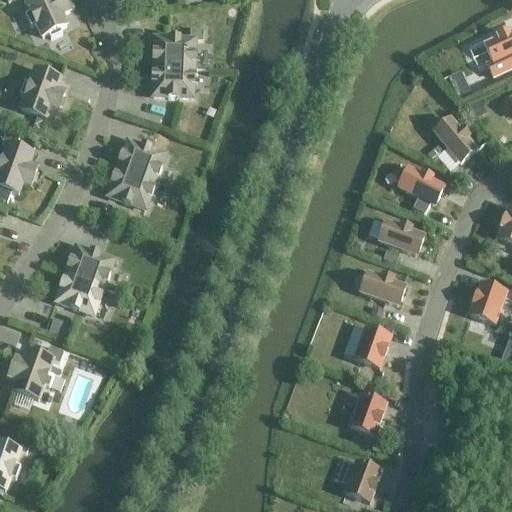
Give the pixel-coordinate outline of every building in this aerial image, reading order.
[(60,32),(66,29),(61,19),(69,15),(62,0),(56,0),(53,1),(52,0),(5,0),(8,5),(19,0),(23,0),(30,15),(24,18),(30,31),(36,28),(42,41),(48,38),(50,43),(62,37),(60,32)] [(153,71),(193,73),(194,66),(195,66),(195,57),(194,57),(195,45),(203,45),(203,34),(190,33),(190,43),(179,43),(179,42),(170,41),(170,42),(155,42),(154,55),(153,55),(153,64),(154,64),(153,71)] [(511,36),(508,39),(507,36),(498,41),(499,43),(485,49),(493,66),(487,69),(493,82),(511,72),(511,62),(510,60),(511,58),(511,36)] [(193,79),(193,73),(153,71),(153,77),(152,77),(152,86),(153,86),(152,100),(168,101),(168,102),(177,102),(177,101),(192,102),(193,88),(194,88),(194,79),(193,79)] [(50,112),(58,115),(64,97),(56,94),(60,83),(35,74),(30,87),(24,85),(19,98),(25,100),(20,114),(45,123),(50,112)] [(465,87),(453,92),(459,103),(470,98),(465,87)] [(474,123),(487,117),(481,104),(468,110),(474,123)] [(460,167),(476,154),(466,143),(468,141),(462,134),(460,135),(450,124),(434,137),(460,167)] [(2,147),(7,149),(8,149),(15,151),(19,141),(5,136),(2,147)] [(118,172),(155,186),(157,180),(158,180),(162,172),(161,171),(165,158),(151,153),(151,152),(142,149),(142,150),(127,145),(123,158),(122,157),(119,166),(120,166),(118,172)] [(11,195),(18,198),(22,187),(30,190),(37,172),(29,169),(33,158),(15,151),(8,149),(7,149),(3,162),(0,160),(0,204),(7,207),(11,195)] [(437,150),(427,158),(433,165),(437,161),(442,157),(437,150)] [(455,169),(446,159),(439,165),(448,175),(455,169)] [(153,192),(155,186),(118,172),(115,178),(114,178),(111,186),(112,187),(107,200),(122,205),(122,206),(130,209),(131,208),(145,213),(150,201),(151,201),(154,192),(153,192)] [(434,210),(444,192),(430,185),(431,183),(423,178),(422,181),(408,173),(399,191),(418,201),(412,213),(424,219),(430,207),(434,210)] [(511,213),(509,212),(497,243),(511,248),(511,213)] [(386,227),(379,246),(417,260),(424,241),(410,236),(410,233),(401,230),(400,232),(386,227)] [(66,278),(104,292),(106,286),(107,286),(110,278),(109,277),(114,264),(99,259),(99,258),(91,255),(91,256),(76,251),(71,264),(70,263),(67,272),(68,272),(66,278)] [(399,259),(386,254),(383,264),(395,269),(399,259)] [(101,298),(104,292),(66,278),(64,284),(63,284),(60,292),(61,293),(56,306),(71,311),(70,312),(79,315),(79,314),(94,319),(98,307),(99,307),(103,298),(101,298)] [(367,278),(360,297),(398,310),(405,291),(391,286),(392,284),(383,281),(382,283),(367,278)] [(481,288),(469,319),(494,328),(506,297),(481,288)] [(373,310),(370,318),(381,322),(384,314),(373,310)] [(69,329),(54,324),(50,336),(65,341),(69,329)] [(383,338),(382,339),(390,342),(390,340),(394,331),(386,328),(383,338)] [(379,373),(390,342),(382,339),(365,333),(354,364),(379,373)] [(48,377),(53,364),(60,367),(64,356),(49,350),(45,361),(27,355),(23,366),(15,363),(9,381),(17,384),(13,395),(38,404),(43,390),(49,393),(54,379),(48,377)] [(511,353),(506,351),(501,363),(511,367),(511,353)] [(386,409),(361,400),(349,431),(375,440),(386,409)] [(55,423),(49,440),(73,448),(80,432),(55,423)] [(15,468),(20,455),(26,457),(30,447),(15,441),(11,452),(0,447),(0,493),(5,495),(10,481),(16,484),(21,470),(15,468)] [(344,498),(369,507),(381,477),(356,467),(344,498)]
